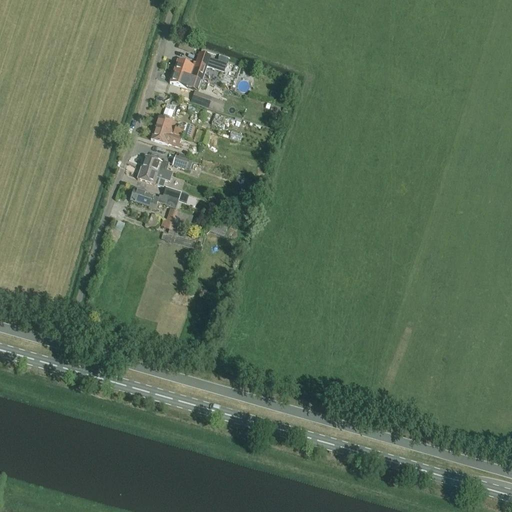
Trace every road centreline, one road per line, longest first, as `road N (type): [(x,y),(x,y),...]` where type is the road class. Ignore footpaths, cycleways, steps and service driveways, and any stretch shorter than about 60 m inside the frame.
road 1 (secondary): [(511,496),(0,350)]
road 2 (unclassified): [(511,473),(64,347)]
road 3 (unclassified): [(64,347),(171,0)]
